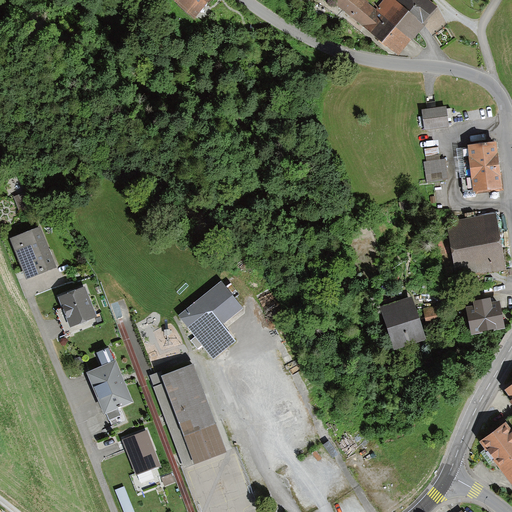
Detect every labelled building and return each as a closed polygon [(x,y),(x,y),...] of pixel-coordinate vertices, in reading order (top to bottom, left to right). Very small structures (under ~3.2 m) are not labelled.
[(208,0),(178,0),(177,2),(195,17),(208,0)] [(398,54),(414,35),(381,8),(377,14),(359,0),(339,0),(336,4),(398,54)] [(408,0),(387,0),(381,8),(414,35),(434,11),(421,0),(415,0),(413,3),(408,0)] [(445,110),(424,113),(426,128),(447,125),(445,110)] [(494,146),(462,150),(468,195),(501,190),(494,146)] [(449,180),(446,160),(424,163),(427,183),(449,180)] [(496,213),(447,223),(459,279),(508,269),(496,213)] [(35,222),(3,238),(24,279),(56,263),(35,222)] [(81,280),(53,291),(70,335),(98,324),(81,280)] [(397,344),(426,336),(412,285),(382,293),(397,344)] [(222,286),(182,317),(215,358),(232,344),(218,326),(240,309),(222,286)] [(474,306),(466,307),(472,335),(506,328),(500,301),(491,302),(490,298),(473,301),(474,306)] [(120,357),(86,366),(97,407),(131,399),(120,357)] [(193,363),(152,376),(182,466),(222,453),(193,363)] [(147,423),(119,433),(133,476),(161,467),(147,423)] [(483,442),(501,468),(511,460),(511,434),(506,426),(483,442)] [(511,460),(501,468),(511,483),(511,460)] [(116,491),(125,511),(136,511),(124,486),(116,491)]
